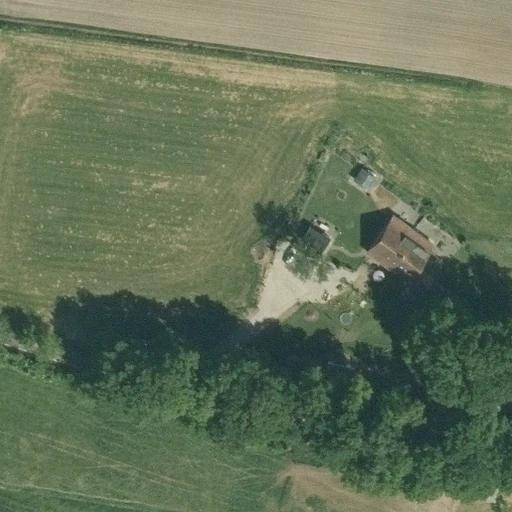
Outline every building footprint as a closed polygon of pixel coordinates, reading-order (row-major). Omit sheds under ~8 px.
[(366,190),(375,178),(362,169),(353,181),(366,190)] [(406,242),(414,231),(393,215),(367,249),(392,269),(400,258),(393,253),(404,240),(406,242)] [(431,277),(416,266),(432,245),(414,231),(406,242),(404,240),(393,253),(400,258),(392,269),(421,291),(431,277)] [(511,370),(511,355),(506,343),(477,358),(489,382),(511,370)] [(409,425),(457,425),(456,394),(409,394),(409,425)]
